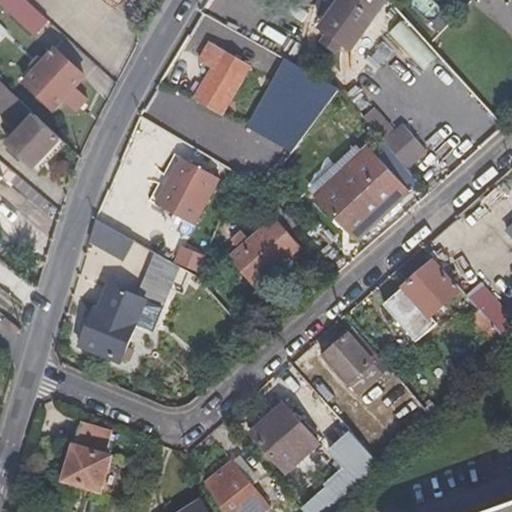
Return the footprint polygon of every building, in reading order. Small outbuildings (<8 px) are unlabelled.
[(35,30),(46,19),(24,0),(2,0),(35,30)] [(351,47),(381,0),(339,0),(336,6),(328,1),(323,10),(329,15),(321,26),(351,47)] [(405,20),(390,34),(424,70),(439,56),(405,20)] [(0,39),(8,31),(0,23),(0,39)] [(215,70),(225,52),(211,43),(201,62),(215,70)] [(51,49),(23,80),(52,107),(81,76),(51,49)] [(251,67),(225,52),(215,70),(200,95),(226,111),(251,67)] [(286,59),(249,128),(300,155),(337,86),(286,59)] [(31,167),(59,136),(0,81),(0,115),(17,131),(6,144),(31,167)] [(385,138),(395,128),(375,107),(365,116),(385,138)] [(389,143),(411,168),(430,151),(409,126),(389,143)] [(320,196),(338,215),(345,223),(359,238),(412,189),(373,147),(320,196)] [(160,201),(184,154),(178,150),(153,197),(160,201)] [(223,176),(184,154),(160,201),(199,222),(223,176)] [(280,214),(285,209),(272,194),(266,199),(280,214)] [(345,223),(338,215),(334,220),(340,227),(345,223)] [(244,230),(234,239),(241,247),(233,255),(257,284),(300,245),(276,217),(251,239),(244,230)] [(131,237),(97,218),(91,236),(121,254),(131,237)] [(199,270),(207,254),(187,248),(182,264),(199,270)] [(461,290),(435,259),(386,302),(417,340),(437,323),(432,315),(461,290)] [(166,308),(113,287),(103,310),(98,309),(82,348),(122,365),(138,326),(156,334),(166,308)] [(511,328),(488,301),(480,309),(511,346),(511,328)] [(511,348),(511,346),(480,309),(468,320),(501,359),(511,348)] [(325,356),(350,334),(344,328),(319,349),(325,356)] [(374,362),(350,334),(325,356),(349,383),(374,362)] [(291,368),(280,379),(314,419),(326,408),(291,368)] [(329,373),(313,386),(342,418),(357,405),(329,373)] [(320,444),(283,403),(251,433),(286,473),(320,444)] [(435,419),(427,410),(375,458),(382,467),(435,419)] [(113,432),(84,422),(64,481),(101,493),(102,489),(113,493),(121,468),(111,464),(112,459),(106,457),(113,432)] [(236,460),(206,483),(224,511),(227,511),(232,507),(236,511),(261,511),(271,504),(236,460)] [(346,501),(360,487),(353,480),(339,493),(346,501)] [(209,511),(203,503),(189,511),(209,511)]
